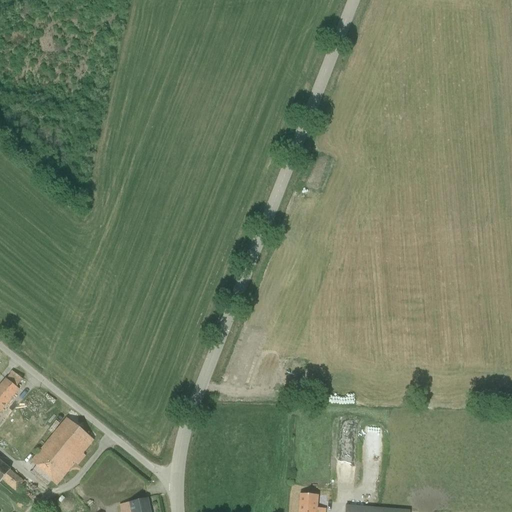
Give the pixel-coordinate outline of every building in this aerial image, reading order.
[(228,372),(236,376),(239,369),(231,365),(228,372)] [(0,412),(18,390),(5,380),(0,386),(0,412)] [(93,441),(66,419),(30,463),(36,467),(31,473),(47,486),(50,482),(56,487),(75,464),(78,466),(85,457),(83,455),(93,441)] [(375,440),(375,426),(358,425),(358,440),(375,440)] [(335,468),(342,467),(342,451),(343,451),(343,434),(334,434),(335,468)] [(0,482),(1,481),(15,492),(24,482),(10,471),(11,470),(0,461),(0,482)] [(297,511),(325,511),(325,510),(317,509),(318,496),(299,495),(297,511)] [(58,507),(62,502),(56,496),(52,501),(58,507)] [(149,511),(147,499),(119,506),(120,511),(149,511)]
